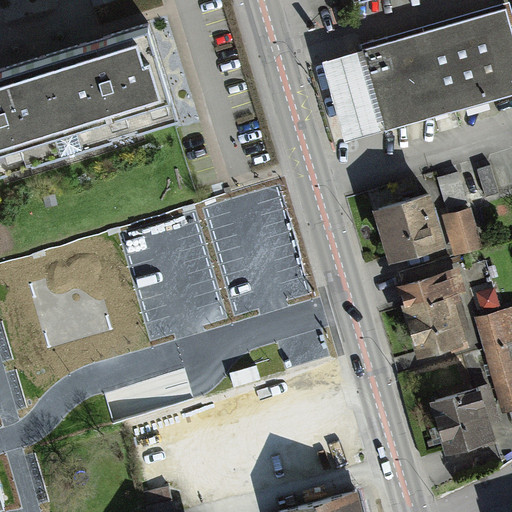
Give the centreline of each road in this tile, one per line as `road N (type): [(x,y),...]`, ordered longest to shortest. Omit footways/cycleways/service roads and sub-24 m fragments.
road 1 (primary): [(259,0),(348,306)]
road 2 (primary): [(348,306),(409,511)]
road 3 (unknown): [(388,440),(250,472),(239,491),(240,511)]
road 4 (residential): [(348,306),(184,354)]
